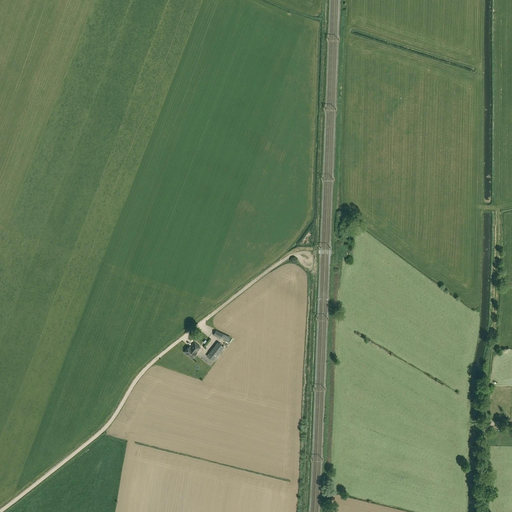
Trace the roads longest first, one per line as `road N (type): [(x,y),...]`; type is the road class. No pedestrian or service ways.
road 1 (unclassified): [(0,511),(102,430),(144,369),(207,318)]
road 2 (track): [(486,425),(497,210)]
road 3 (track): [(207,318),(280,260),(309,252)]
